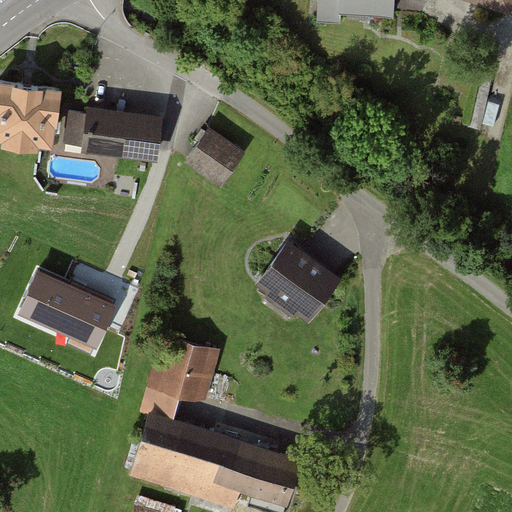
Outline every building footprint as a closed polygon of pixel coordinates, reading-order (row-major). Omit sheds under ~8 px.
[(511,0),(482,0),(511,10),(511,0)] [(0,132),(7,133),(6,139),(49,144),(52,118),(55,118),(59,88),(0,79),(0,132)] [(70,110),(66,140),(156,153),(161,119),(91,109),(90,113),(70,110)] [(242,152),(209,129),(189,157),(222,181),(242,152)] [(338,277),(289,241),(261,279),(310,315),(338,277)] [(21,308),(97,341),(114,303),(39,269),(21,308)] [(219,350),(167,335),(153,382),(205,397),(219,350)] [(183,393),(153,384),(146,409),(176,417),(183,393)] [(283,511),(300,460),(150,411),(131,471),(265,511),(283,511)]
